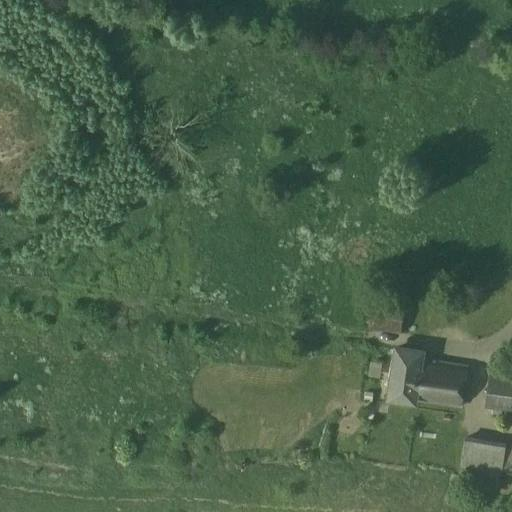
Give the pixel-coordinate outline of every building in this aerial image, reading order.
[(367,328),(401,333),(406,296),(373,291),(367,328)] [(416,400),(447,404),(460,406),(467,365),(423,358),(424,350),(396,346),(388,399),(415,403),(416,400)] [(511,376),(489,373),(484,406),(511,410),(511,376)] [(365,392),(364,401),(371,402),(372,393),(365,392)] [(465,435),(458,477),(499,484),(501,471),(511,472),(511,443),(507,443),(507,442),(465,435)]
